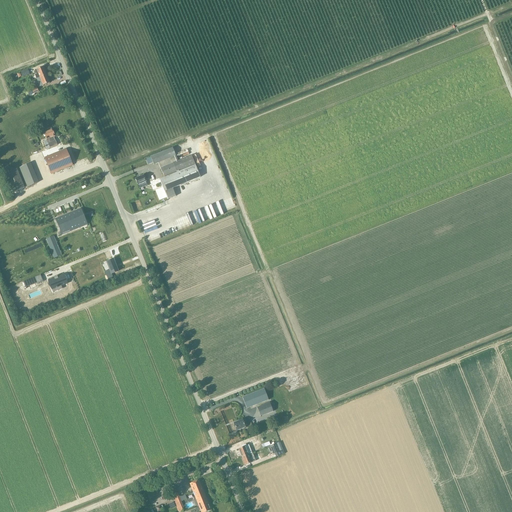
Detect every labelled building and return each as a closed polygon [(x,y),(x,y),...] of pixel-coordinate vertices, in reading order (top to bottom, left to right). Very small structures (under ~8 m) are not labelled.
[(40,77),(46,75),(43,67),(37,69),(37,70),(35,70),(34,72),(35,73),(36,74),(38,73),(40,77)] [(46,75),(40,77),(36,79),(39,87),(43,85),(49,83),(46,75)] [(51,127),(47,129),(47,131),(44,133),(46,140),(49,139),(51,146),(54,145),(52,138),(55,137),(52,129),(51,127)] [(175,196),(172,188),(200,178),(191,156),(177,161),(172,148),(150,157),(153,165),(158,163),(164,178),(159,180),(167,200),(175,196)] [(51,174),(72,165),(66,149),(44,158),(51,174)] [(27,187),(38,182),(31,163),(19,168),(27,187)] [(16,169),(4,174),(11,193),(24,188),(16,169)] [(143,176),(135,179),(137,185),(146,182),(145,180),(148,179),(147,175),(144,176),(143,176)] [(80,209),(55,219),(61,235),(87,225),(80,209)] [(17,231),(13,229),(24,260),(28,258),(25,257),(24,255),(26,254),(26,253),(21,250),(21,249),(23,250),(25,250),(23,246),(25,243),(30,245),(33,244),(26,225),(25,226),(23,230),(21,231),(25,233),(19,235),(17,233),(16,232),(18,231),(19,230),(17,231)] [(53,236),(46,239),(54,258),(61,255),(53,236)] [(113,259),(107,261),(111,273),(117,270),(113,259)] [(57,277),(52,279),(55,286),(59,285),(60,286),(61,286),(69,282),(66,273),(61,275),(60,275),(57,276),(57,277)] [(264,389),(242,397),(246,408),(268,400),(264,389)] [(269,402),(256,408),(260,416),(273,411),(269,402)] [(242,420),(233,423),(236,431),(245,427),(244,426),(247,425),(246,421),(243,421),(242,420)] [(276,444),(270,446),(273,455),(280,452),(276,444)] [(241,456),(248,454),(244,446),(238,448),(241,456)] [(249,457),(253,456),(252,453),(248,454),(241,456),(245,465),(251,462),(249,457)] [(200,511),(205,511),(211,510),(199,480),(189,483),(200,511)] [(178,511),(179,511),(184,510),(177,493),(172,495),(178,511)]
